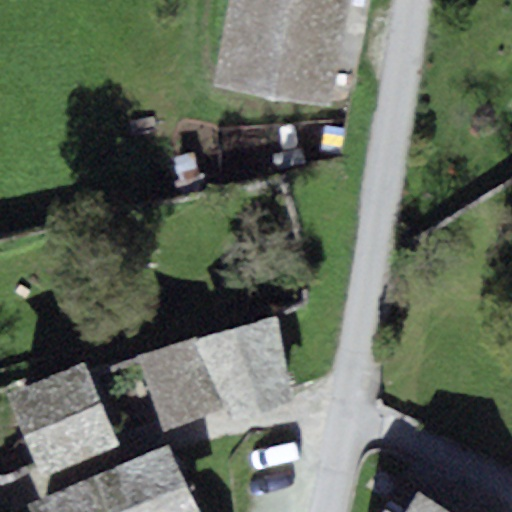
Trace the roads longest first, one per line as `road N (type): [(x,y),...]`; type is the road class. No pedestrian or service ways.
road 1 (residential): [(403,0),(344,407)]
road 2 (track): [(0,504),(140,447),(344,407)]
road 3 (residential): [(511,503),(344,407)]
